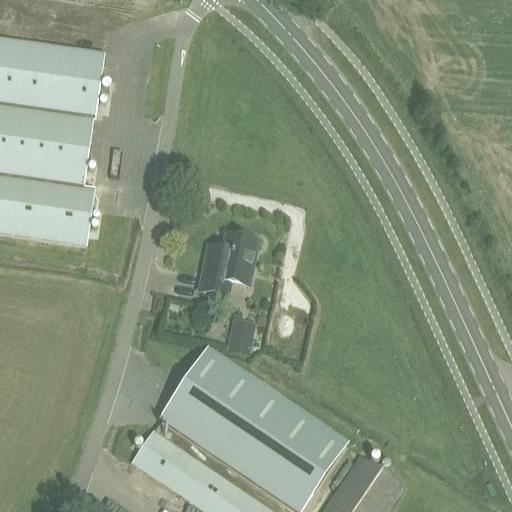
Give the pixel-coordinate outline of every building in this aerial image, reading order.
[(102,56),(0,41),(0,236),(86,249),(94,191),(84,189),(102,56)] [(257,246),(226,239),(221,262),(207,259),(200,295),(227,301),(230,287),(248,291),(257,246)] [(209,352),(162,421),(295,511),(301,511),(347,445),(209,352)] [(271,511),(154,432),(133,464),(204,511),(271,511)] [(324,511),(389,511),(406,488),(362,458),(324,511)]
